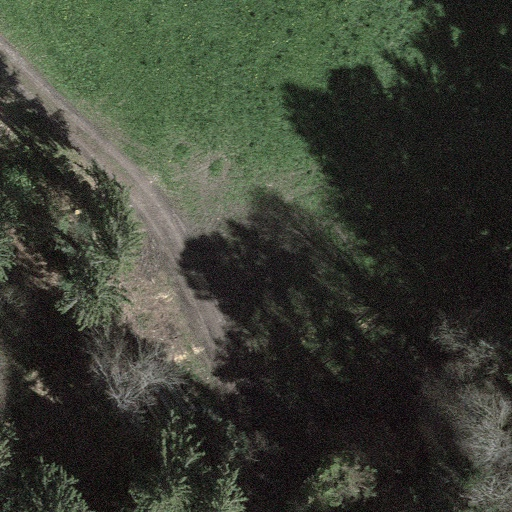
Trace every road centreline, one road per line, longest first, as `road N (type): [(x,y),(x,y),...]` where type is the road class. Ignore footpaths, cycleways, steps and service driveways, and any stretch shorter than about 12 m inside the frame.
road 1 (track): [(274,440),(170,213),(0,47)]
road 2 (track): [(290,511),(274,440),(511,155)]
